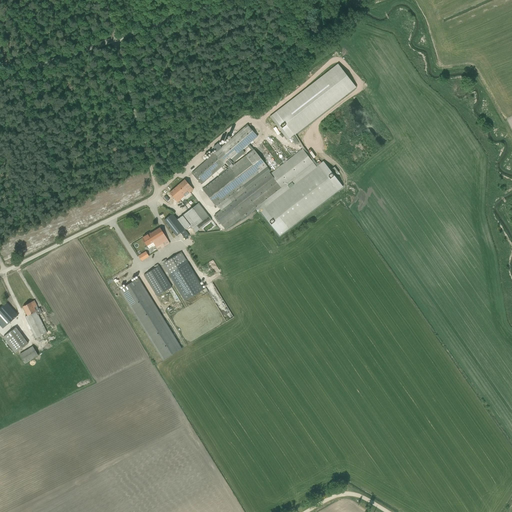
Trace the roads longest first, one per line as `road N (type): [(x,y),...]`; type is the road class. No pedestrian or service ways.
road 1 (unclassified): [(3,271),(155,193),(116,38)]
road 2 (unclassified): [(0,79),(116,38)]
